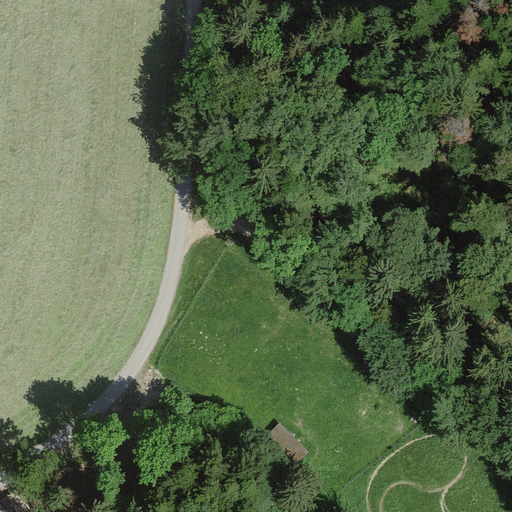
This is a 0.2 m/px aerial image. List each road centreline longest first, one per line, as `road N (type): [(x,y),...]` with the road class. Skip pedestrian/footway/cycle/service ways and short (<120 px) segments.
road 1 (unclassified): [(196,0),(181,220),(164,302),(106,400),(0,486)]
road 2 (track): [(189,105),(262,231),(369,321),(511,470)]
road 3 (track): [(192,59),(410,74),(511,60)]
